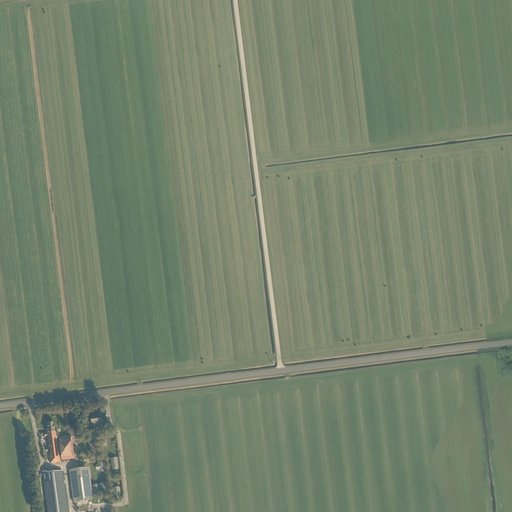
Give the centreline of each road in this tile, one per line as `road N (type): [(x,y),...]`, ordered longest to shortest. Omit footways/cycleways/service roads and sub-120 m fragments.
road 1 (unclassified): [(281,371),(235,0)]
road 2 (tertiary): [(0,407),(281,371)]
road 3 (tertiary): [(281,371),(511,342)]
